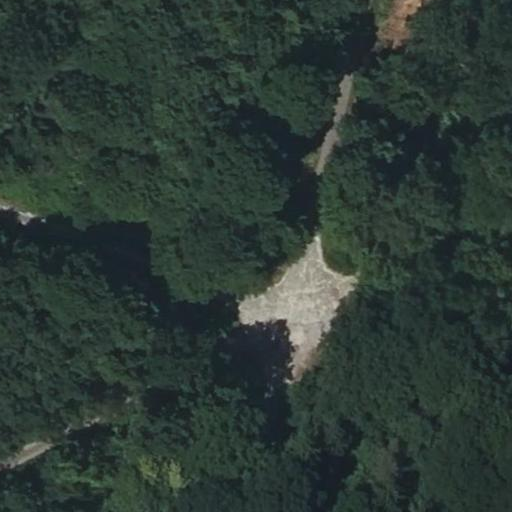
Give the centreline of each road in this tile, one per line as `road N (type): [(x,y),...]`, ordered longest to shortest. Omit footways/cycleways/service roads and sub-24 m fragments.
road 1 (track): [(0,461),(311,303)]
road 2 (track): [(0,192),(311,303)]
road 3 (track): [(311,303),(375,0)]
road 4 (track): [(311,303),(511,408)]
road 5 (track): [(311,303),(511,200)]
road 6 (track): [(311,303),(261,511)]
